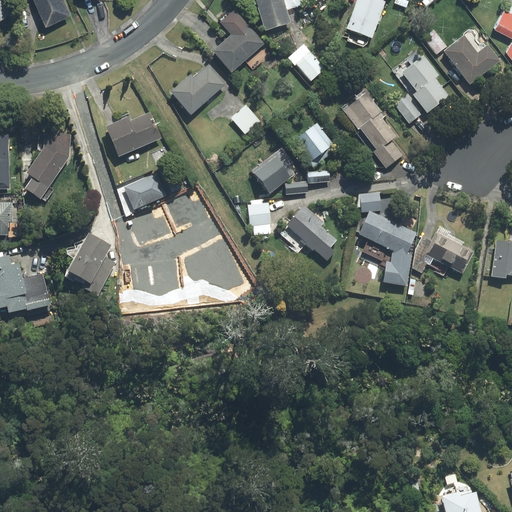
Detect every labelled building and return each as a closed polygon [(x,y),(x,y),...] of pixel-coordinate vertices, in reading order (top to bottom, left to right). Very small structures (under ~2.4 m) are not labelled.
[(0,0),(0,17),(9,12),(3,0),(0,0)] [(69,14),(62,0),(39,0),(50,23),(69,14)] [(291,21),(284,0),(260,0),(269,28),(291,21)] [(359,0),(350,30),(373,38),(386,1),(383,0),(359,0)] [(511,37),(511,45),(509,51),(511,54),(511,12),(503,9),(493,29),(511,37)] [(263,44),(236,13),(224,23),(235,36),(216,52),(231,70),(263,44)] [(434,30),(424,38),(437,54),(447,46),(434,30)] [(466,37),(447,51),(471,83),(501,60),(490,46),(479,54),(466,37)] [(324,69),(310,53),(298,63),(312,79),(324,69)] [(421,61),(404,74),(431,109),(448,96),(421,61)] [(224,86),(209,66),(173,93),(188,113),(224,86)] [(366,96),(344,113),(387,168),(401,157),(389,141),(397,135),(366,96)] [(407,98),(396,106),(409,123),(420,115),(407,98)] [(259,121),(247,107),(235,118),(247,131),(259,121)] [(153,117),(110,136),(119,156),(162,137),(153,117)] [(317,125),(289,146),(303,165),(332,144),(317,125)] [(72,135),(49,133),(47,150),(32,172),(38,176),(29,188),(42,197),(70,157),(72,135)] [(8,135),(0,135),(0,186),(10,186),(8,135)] [(275,157),(254,174),(268,192),(290,175),(275,157)] [(331,173),(309,175),(310,183),(331,181),(331,173)] [(157,175),(127,188),(136,208),(166,195),(157,175)] [(307,183),(286,185),(287,195),(308,193),(307,183)] [(381,196),(361,197),(362,212),(382,210),(381,196)] [(0,233),(10,233),(10,221),(12,221),(13,204),(0,203),(0,233)] [(266,206),(248,209),(252,235),(270,232),(266,206)] [(322,223),(305,208),(288,228),(326,261),(335,250),(333,248),(339,241),(320,225),(322,223)] [(417,234),(374,213),(364,233),(396,249),(394,262),(388,261),(385,281),(408,285),(414,244),(412,243),(417,234)] [(206,217),(182,219),(185,271),(209,269),(206,217)] [(472,251),(438,233),(428,253),(462,271),(472,251)] [(110,250),(88,239),(70,272),(100,288),(114,263),(105,259),(110,250)] [(511,243),(500,241),(494,277),(505,279),(506,275),(511,275),(511,243)] [(50,303),(43,275),(25,279),(21,264),(13,266),(10,256),(0,258),(0,306),(12,304),(14,310),(30,306),(31,308),(50,303)] [(479,511),(473,489),(445,496),(448,511),(479,511)]
